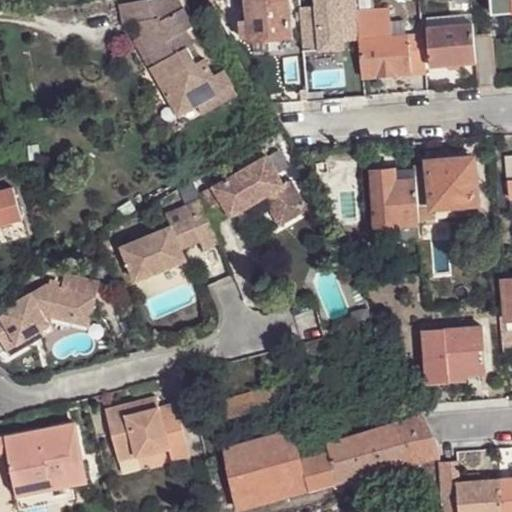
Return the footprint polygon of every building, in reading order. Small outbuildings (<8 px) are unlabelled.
[(159,78),(173,102),(190,93),(200,109),(238,88),(228,72),(218,77),(208,60),(200,65),(194,69),(185,54),(192,50),(199,46),(191,32),(198,28),(182,0),(154,0),(124,6),(128,27),(140,25),(146,36),(143,38),(160,66),(166,62),(171,71),(159,78)] [(287,0),(248,0),(250,19),(241,19),(243,37),(252,36),(252,38),(291,35),(287,0)] [(491,0),(493,15),(500,14),(498,0),(491,0)] [(511,13),(511,0),(498,0),(500,14),(511,13)] [(358,11),(360,40),(376,39),(374,14),(374,11),(358,11)] [(374,14),(376,39),(389,38),(387,12),(374,14)] [(473,37),(473,23),(428,28),(431,67),(476,64),(473,37)] [(426,72),(423,36),(389,38),(376,39),(360,40),(364,77),(426,72)] [(488,36),(473,37),(476,64),(479,88),(496,86),(492,39),(488,36)] [(317,81),(364,77),(360,40),(315,44),(317,81)] [(200,65),(192,50),(185,54),(194,69),(200,65)] [(154,69),(159,78),(171,71),(166,62),(160,66),(154,69)] [(190,93),(173,102),(183,119),(200,109),(190,93)] [(268,155),(199,195),(201,200),(211,223),(228,214),(230,217),(265,197),(281,226),(308,209),(291,180),(285,183),(268,155)] [(433,206),(478,202),(474,159),(429,162),(429,166),(432,200),(433,206)] [(429,166),(414,167),(415,180),(417,202),(432,200),(429,166)] [(415,180),(414,167),(395,169),(395,181),(415,180)] [(417,202),(415,180),(395,181),(395,169),(371,171),(376,226),(396,224),(411,223),(419,222),(417,202)] [(14,187),(0,190),(0,224),(23,217),(14,187)] [(211,223),(201,200),(193,204),(198,215),(191,218),(201,243),(203,248),(218,241),(211,223)] [(479,215),(478,202),(433,206),(433,219),(479,215)] [(179,210),(184,222),(191,218),(198,215),(193,204),(179,210)] [(184,222),(174,226),(183,250),(201,243),(191,218),(184,222)] [(420,232),(419,222),(411,223),(396,224),(397,242),(420,240),(420,232)] [(150,236),(139,240),(122,247),(136,282),(187,261),(183,250),(174,226),(150,236)] [(136,232),(139,240),(150,236),(147,228),(136,232)] [(78,315),(91,318),(99,281),(63,274),(60,289),(45,286),(0,311),(0,342),(5,352),(41,331),(35,321),(44,316),(77,323),(78,315)] [(89,326),(91,318),(78,315),(77,323),(89,326)] [(50,326),(44,316),(35,321),(41,331),(50,326)] [(401,323),(386,330),(392,341),(406,335),(401,323)] [(451,375),(466,373),(482,372),(486,372),(483,326),(424,331),(429,382),(451,381),(451,375)] [(44,336),(41,331),(5,352),(8,356),(44,336)] [(322,372),(327,388),(338,386),(333,370),(322,372)] [(322,372),(308,377),(312,393),(327,388),(322,372)] [(312,393),(308,377),(217,401),(221,416),(312,393)] [(141,410),(139,405),(110,412),(123,463),(173,451),(189,446),(179,407),(162,411),(160,400),(148,402),(150,408),(141,410)] [(148,402),(139,405),(141,410),(150,408),(148,402)] [(423,414),(416,404),(406,409),(412,418),(423,414)] [(362,407),(344,413),(351,437),(370,430),(362,407)] [(294,430),(304,461),(330,452),(327,444),(351,437),(344,413),(313,423),(294,430)] [(438,442),(423,414),(412,418),(374,430),(370,430),(383,470),(401,465),(401,469),(407,472),(415,470),(418,465),(417,461),(440,453),(438,442)] [(80,424),(9,438),(12,455),(19,488),(54,482),(56,493),(92,486),(80,424)] [(283,497),(312,489),(304,461),(294,430),(266,438),(283,497)] [(383,470),(370,430),(351,437),(327,444),(330,452),(338,482),(382,470),(383,470)] [(0,457),(12,455),(9,438),(0,439),(0,457)] [(240,508),(283,497),(266,438),(228,448),(239,504),(240,508)] [(192,459),(189,446),(173,451),(176,463),(192,459)] [(304,461),(312,489),(338,482),(330,452),(304,461)] [(442,482),(444,511),(504,511),(502,478),(459,481),(457,462),(441,463),(442,482)] [(504,511),(511,511),(511,477),(502,478),(504,511)] [(27,511),(58,506),(56,493),(54,482),(19,488),(23,511),(27,511)]
